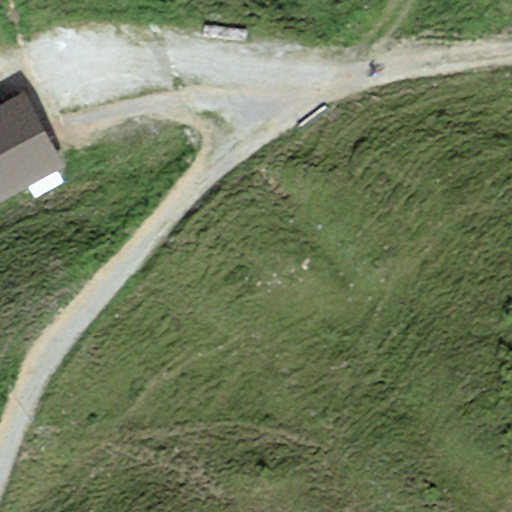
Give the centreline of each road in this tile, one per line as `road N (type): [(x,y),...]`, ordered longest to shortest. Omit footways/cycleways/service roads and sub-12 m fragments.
road 1 (track): [(0,471),(47,357),(292,96)]
road 2 (track): [(292,96),(511,61)]
road 3 (track): [(127,95),(292,96)]
road 4 (track): [(292,96),(370,0)]
